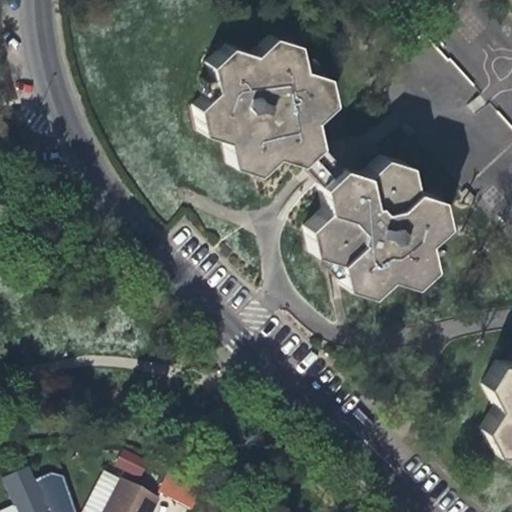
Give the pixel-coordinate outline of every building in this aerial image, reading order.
[(295,157),(314,138),(309,112),(327,95),(320,67),(298,60),(293,35),(265,26),(248,44),(224,36),(205,55),(210,80),(193,98),(198,124),(220,132),(225,157),(252,166),(270,149),(295,157)] [(295,157),(313,177),(332,158),(314,138),(295,157)] [(332,158),(313,177),(317,203),(298,220),(301,244),(325,253),(329,280),(356,290),(377,271),(402,281),(423,262),(418,235),(436,219),(430,192),(408,185),(404,159),(377,149),(357,167),(332,158)] [(511,364),(489,362),(481,429),(495,456),(511,457),(511,364)] [(125,453),(118,466),(140,478),(147,465),(125,453)] [(163,483),(160,490),(194,506),(206,481),(172,464),(169,470),(163,483)] [(163,483),(169,470),(164,468),(158,481),(163,483)] [(2,479),(14,506),(16,511),(44,511),(32,482),(26,469),(2,479)] [(82,511),(101,511),(119,480),(104,473),(82,511)] [(152,511),(159,500),(153,497),(155,492),(135,481),(132,486),(119,479),(119,480),(101,511),(73,511),(62,477),(50,474),(32,482),(44,511),(152,511)]
